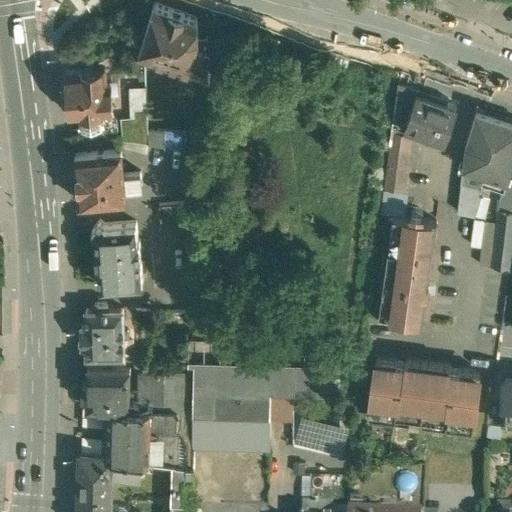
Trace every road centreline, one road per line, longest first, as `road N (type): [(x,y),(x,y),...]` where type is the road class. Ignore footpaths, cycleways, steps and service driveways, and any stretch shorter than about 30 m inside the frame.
road 1 (secondary): [(35,511),(41,269),(33,150)]
road 2 (residential): [(286,0),(511,71)]
road 3 (secondary): [(33,150),(13,0)]
